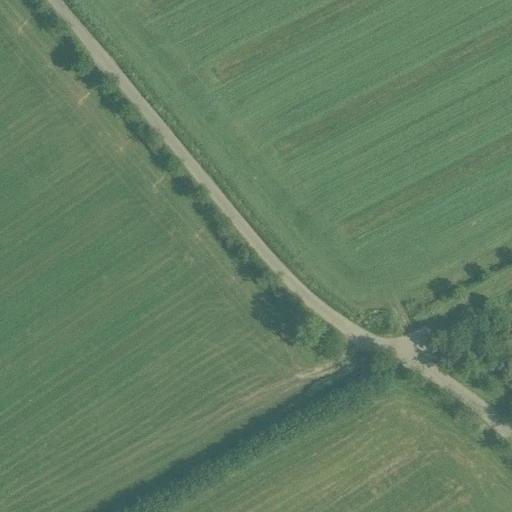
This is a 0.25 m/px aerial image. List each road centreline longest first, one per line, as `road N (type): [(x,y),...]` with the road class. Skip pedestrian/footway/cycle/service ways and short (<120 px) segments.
road 1 (unclassified): [(511,438),(456,389),(344,327),(284,276),(52,0)]
road 2 (track): [(390,289),(406,359),(446,315),(511,281)]
